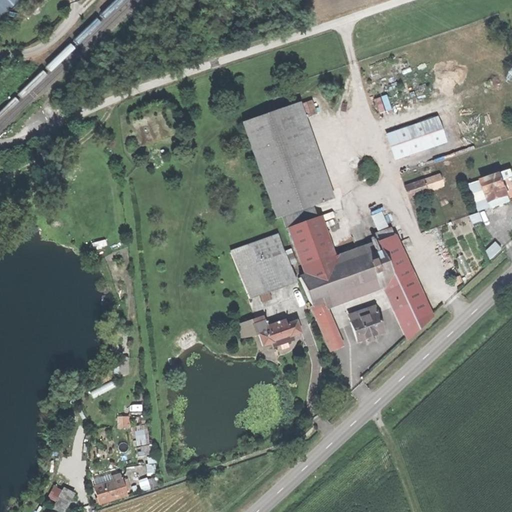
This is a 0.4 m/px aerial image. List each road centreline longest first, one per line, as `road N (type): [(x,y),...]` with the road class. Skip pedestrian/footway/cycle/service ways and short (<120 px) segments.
road 1 (unclassified): [(0,143),(407,0)]
road 2 (secondary): [(255,511),(511,277)]
